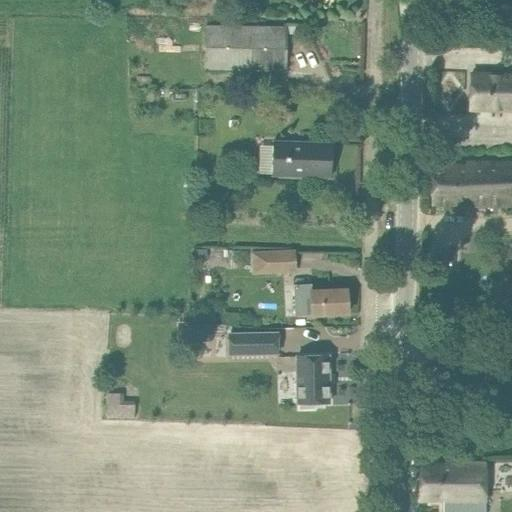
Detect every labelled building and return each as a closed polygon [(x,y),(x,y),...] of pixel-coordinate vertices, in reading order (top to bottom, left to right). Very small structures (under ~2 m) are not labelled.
[(156,58),(204,59),(204,69),(286,71),(287,27),(157,25),(156,58)] [(511,63),(493,62),(492,74),(441,72),(440,109),(460,110),(511,112),(511,63)] [(272,176),(331,178),(332,143),(273,141),(272,176)] [(470,205),(490,204),(511,204),(511,162),(484,162),(466,163),(466,165),(431,166),(432,204),(470,203),(470,205)] [(265,270),(293,269),(292,252),(264,254),(265,270)] [(511,317),(511,276),(504,275),(500,316),(511,317)] [(295,317),(328,315),(348,314),(347,290),(337,290),(327,291),(294,292),(295,317)] [(211,342),(211,329),(211,328),(211,325),(187,326),(187,342),(211,342)] [(229,354),(277,353),(277,333),(229,334),(229,354)] [(328,356),(296,357),(297,403),(300,403),(301,408),(313,408),(313,403),(329,403),(328,356)] [(134,417),(135,401),(118,401),(118,391),(106,391),(106,417),(134,417)] [(485,511),(485,463),(419,464),(419,501),(443,500),(442,511),(485,511)]
